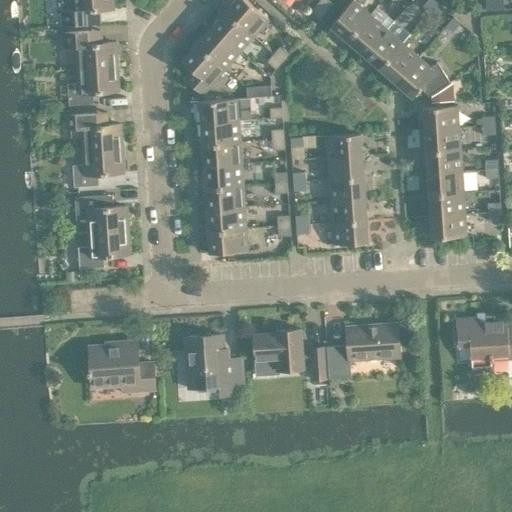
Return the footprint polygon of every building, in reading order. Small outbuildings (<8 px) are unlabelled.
[(114,8),(113,0),(73,0),(74,9),(62,10),(63,23),(88,21),(88,10),(114,8)] [(233,0),(225,10),(254,35),(268,19),(246,0),(233,0)] [(319,0),(317,3),(327,11),(333,4),(328,0),(319,0)] [(351,0),(330,25),(347,39),(370,13),(354,0),(351,0)] [(429,11),(437,2),(434,0),(427,0),(422,5),(429,11)] [(495,9),(494,0),(484,0),(485,10),(495,9)] [(494,0),(495,9),(504,9),(503,0),(494,0)] [(437,2),(429,11),(436,18),(444,8),(437,2)] [(327,11),(317,3),(310,11),(319,19),(327,11)] [(211,26),(240,51),(254,35),(225,10),(211,26)] [(386,28),(370,13),(347,39),(363,54),(386,28)] [(460,22),(453,16),(445,26),(452,32),(460,22)] [(240,51),(211,26),(196,43),(225,68),(240,51)] [(363,54),(380,68),(402,42),(386,28),(363,54)] [(64,32),(64,33),(65,46),(77,45),(78,68),(117,65),(116,41),(102,42),(101,30),(64,32)] [(380,68),(396,82),(419,56),(402,42),(380,68)] [(204,93),(225,68),(196,43),(182,59),(198,74),(190,82),(204,93)] [(273,53),(283,61),(289,53),(280,45),(273,53)] [(283,61),(273,53),(267,61),(276,69),(283,61)] [(419,56),(396,82),(413,97),(420,88),(429,95),(451,81),(437,61),(430,66),(419,56)] [(119,90),(117,65),(78,68),(79,82),(67,82),(69,105),(94,103),(93,91),(119,90)] [(452,82),(431,96),(431,102),(453,100),(452,82)] [(259,96),(258,85),(246,86),(247,97),(249,96),(259,96)] [(259,96),(271,95),(271,85),(258,85),(259,96)] [(249,96),(247,97),(237,97),(199,100),(201,122),(239,119),(251,119),(249,96)] [(423,107),(425,129),(459,126),(458,104),(423,107)] [(270,117),(282,117),(282,107),(270,107),(270,117)] [(108,112),(94,113),(66,115),(67,128),(70,128),(71,137),(82,136),(83,150),(123,147),(121,123),(109,124),(108,112)] [(482,125),(495,124),(494,115),(481,116),(482,125)] [(240,141),(239,119),(201,122),(202,143),(240,141)] [(495,124),(482,125),(482,135),(495,134),(495,124)] [(461,148),(459,126),(425,129),(426,150),(461,148)] [(272,139),(284,138),(283,128),(271,129),(272,139)] [(326,135),(327,157),(362,155),(361,132),(326,135)] [(303,137),(290,138),(290,147),(303,146),(303,137)] [(284,138),(272,139),(273,149),(284,148),(284,138)] [(240,141),(202,143),(204,165),(242,162),(240,141)] [(124,171),(123,147),(83,150),(84,163),(73,164),(74,186),(99,185),(98,173),(124,171)] [(461,148),(426,150),(427,172),(462,170),(461,148)] [(362,155),(327,157),(329,178),(364,176),(362,155)] [(485,168),(498,167),(497,159),(484,160),(485,168)] [(243,184),(242,162),(204,165),(205,187),(243,184)] [(498,167),(485,168),(485,178),(499,177),(498,167)] [(463,191),(462,170),(427,172),(429,193),(463,191)] [(275,182),(287,181),(286,171),(274,172),(275,182)] [(293,181),(306,180),(305,171),(292,172),(293,181)] [(364,176),(329,178),(330,200),(365,198),(364,176)] [(306,180),(293,181),(293,190),(307,189),(306,180)] [(287,181),(275,182),(276,192),(288,191),(287,181)] [(205,187),(207,208),(245,206),(243,184),(205,187)] [(463,191),(429,193),(430,215),(465,213),(463,191)] [(89,231),(128,229),(126,205),(109,206),(108,194),(75,196),(76,219),(88,218),(89,231)] [(365,198),(330,200),(332,221),(366,219),(365,198)] [(500,202),(487,203),(488,211),(500,210),(500,202)] [(207,208),(208,230),(246,227),(245,206),(207,208)] [(500,210),(488,211),(488,220),(501,220),(500,210)] [(466,235),(465,213),(430,215),(432,237),(466,235)] [(277,225),(290,224),(289,214),(277,215),(277,225)] [(296,224),(308,223),(308,215),(295,216),(296,224)] [(366,219),(332,221),(333,244),(368,241),(366,219)] [(308,223),(296,224),(296,233),(309,232),(308,223)] [(290,224),(277,225),(278,236),(290,235),(290,224)] [(246,227),(208,230),(209,252),(248,249),(246,227)] [(130,253),(128,229),(89,231),(90,245),(78,246),(79,268),(104,266),(104,255),(130,253)] [(76,272),(65,273),(66,283),(77,282),(76,272)] [(470,343),(471,353),(472,370),(492,369),(491,359),(511,357),(511,325),(507,326),(506,314),(494,314),(494,313),(485,314),(485,315),(456,317),(458,344),(470,343)] [(326,346),(327,353),(329,377),(351,376),(349,360),(399,356),(397,321),(347,325),(348,344),(326,346)] [(253,333),(255,353),(255,359),(277,357),(278,369),(304,368),(301,328),(275,329),(275,331),(253,333)] [(186,335),(187,353),(189,387),(219,385),(219,393),(242,392),(240,357),(224,358),(222,333),(186,335)] [(89,344),(89,353),(91,386),(122,384),(122,391),(155,389),(154,361),(139,362),(137,339),(105,341),(105,343),(89,344)] [(310,347),(311,353),(312,379),(326,378),(324,346),(310,347)]
